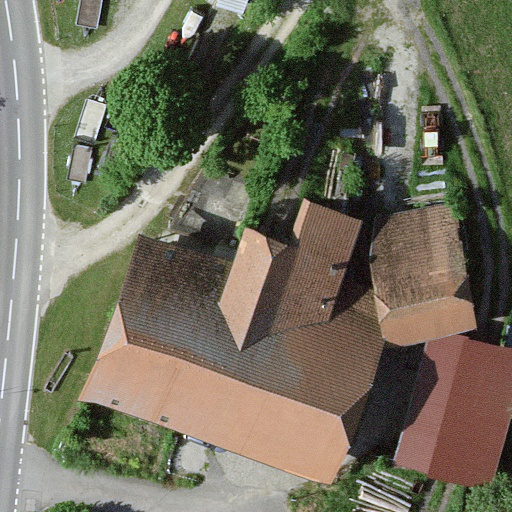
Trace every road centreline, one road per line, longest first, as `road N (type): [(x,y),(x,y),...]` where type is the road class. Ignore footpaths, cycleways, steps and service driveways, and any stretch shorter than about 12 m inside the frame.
road 1 (secondary): [(0,410),(19,157),(6,0)]
road 2 (track): [(13,266),(77,250),(128,221),(290,0)]
